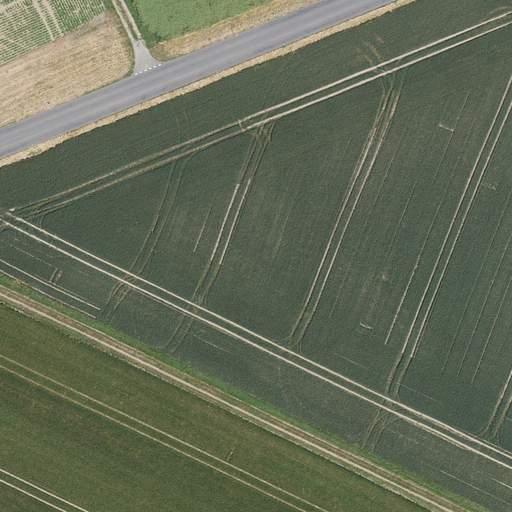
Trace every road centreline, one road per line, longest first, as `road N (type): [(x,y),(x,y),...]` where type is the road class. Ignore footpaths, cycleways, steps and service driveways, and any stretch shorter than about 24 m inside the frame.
road 1 (track): [(0,287),(473,511)]
road 2 (tertiary): [(373,0),(0,144)]
